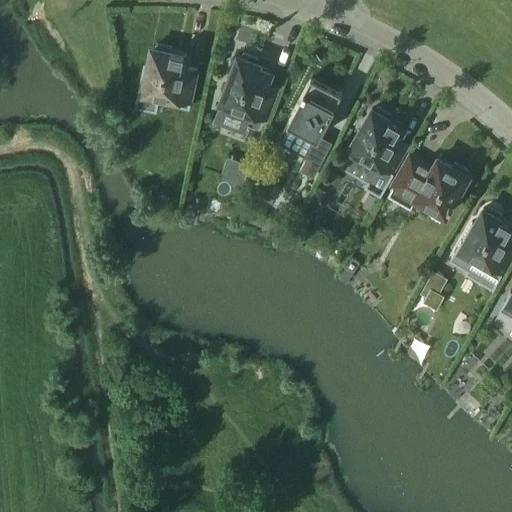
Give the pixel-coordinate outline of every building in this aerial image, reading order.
[(156,47),(153,47),(149,64),(145,63),(136,106),(157,110),(159,101),(190,107),(198,68),(185,66),(187,54),(185,53),(172,50),(172,51),(171,51),(172,47),(157,43),(156,47)] [(239,55),(219,107),(252,119),(254,114),(267,119),(279,87),(266,82),(270,71),(259,66),(260,63),(257,62),(258,58),(244,52),(242,56),(239,55)] [(320,135),(333,110),(343,91),(312,75),(286,125),(310,138),(295,166),(315,176),(333,141),(320,135)] [(376,109),(373,108),(347,153),(375,169),(365,186),(381,195),(394,173),(392,172),(409,142),(397,136),(403,125),(401,124),(402,124),(391,117),(390,118),(389,117),(391,114),(378,106),(376,109)] [(411,155),(394,185),(446,214),(452,204),(454,201),(469,174),(467,173),(469,169),(455,162),(453,165),(439,157),(433,168),(432,167),(432,166),(423,161),(423,162),(411,155)] [(228,158),(222,176),(242,183),(249,166),(228,158)] [(461,240),(451,259),(468,269),(473,261),(500,277),(511,256),(511,237),(509,235),(511,229),(511,222),(502,217),(501,217),(500,217),(502,213),(489,206),(487,209),(484,208),(476,223),(473,221),(463,237),(466,239),(465,242),(461,240)] [(434,270),(421,292),(435,300),(447,278),(434,270)] [(511,291),(500,310),(511,316),(511,291)]
